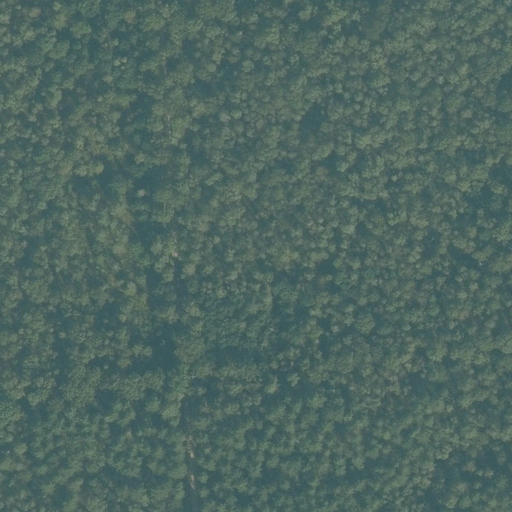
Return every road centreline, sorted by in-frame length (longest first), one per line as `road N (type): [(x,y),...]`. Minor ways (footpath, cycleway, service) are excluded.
road 1 (track): [(184,391),(158,0)]
road 2 (track): [(184,391),(0,410)]
road 3 (track): [(194,511),(184,391)]
